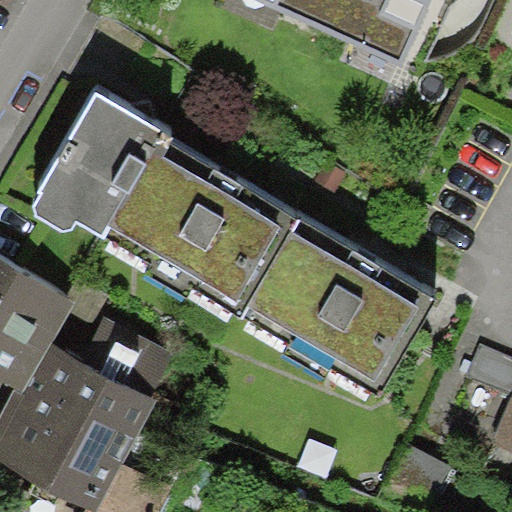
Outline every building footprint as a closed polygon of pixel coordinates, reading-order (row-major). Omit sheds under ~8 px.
[(423,111),(473,0),(215,0),(215,20),(423,111)] [(173,136),(100,91),(29,208),(70,232),(78,220),(110,240),(173,136)] [(430,294),(171,144),(110,248),(369,398),(430,294)] [(84,299),(0,254),(0,362),(35,382),(2,445),(106,500),(99,511),(162,511),(176,486),(130,462),(190,350),(104,305),(84,344),(66,335),(84,299)] [(511,511),(511,433),(476,511),(511,511)]
